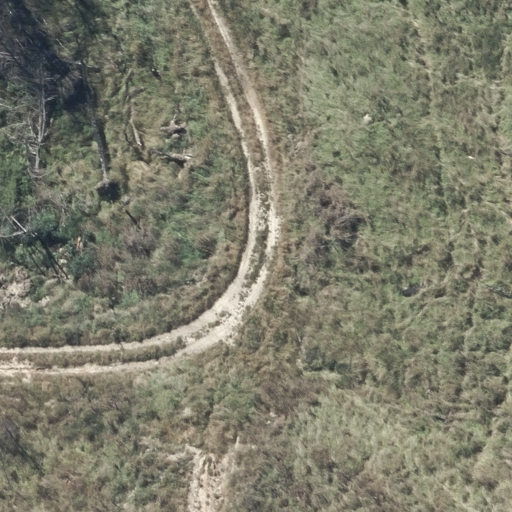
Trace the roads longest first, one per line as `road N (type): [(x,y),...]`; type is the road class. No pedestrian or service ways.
road 1 (track): [(189,0),(206,180),(166,267),(85,322),(0,348)]
road 2 (track): [(206,180),(173,380),(176,511)]
